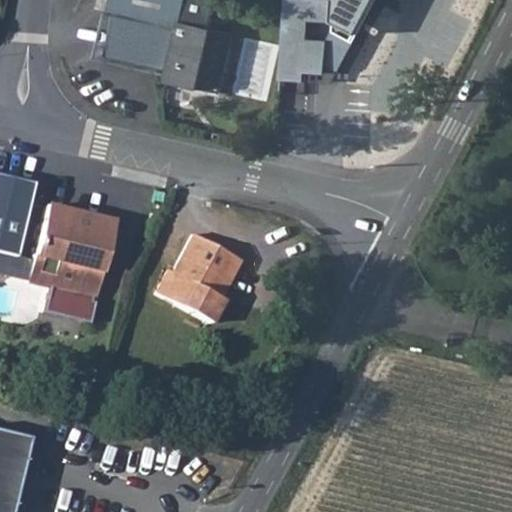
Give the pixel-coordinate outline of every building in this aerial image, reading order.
[(114,0),(112,12),(118,13),(109,54),(141,62),(173,69),(170,81),(221,92),(235,33),(212,27),(217,0),(114,0)] [(337,0),(286,0),(280,81),(334,85),(356,42),(334,31),(328,42),(310,41),(311,21),(336,23),(337,0)] [(0,257),(13,260),(29,185),(0,178),(0,257)] [(112,222),(44,206),(30,264),(26,279),(26,281),(49,287),(43,312),(88,323),(93,301),(90,301),(91,296),(94,297),(112,222)] [(238,259),(190,234),(170,272),(166,270),(153,294),(209,323),(221,299),(218,297),(212,294),(220,279),(226,282),(238,259)] [(212,294),(218,297),(226,282),(220,279),(212,294)] [(0,431),(0,511),(8,511),(27,438),(0,431)]
